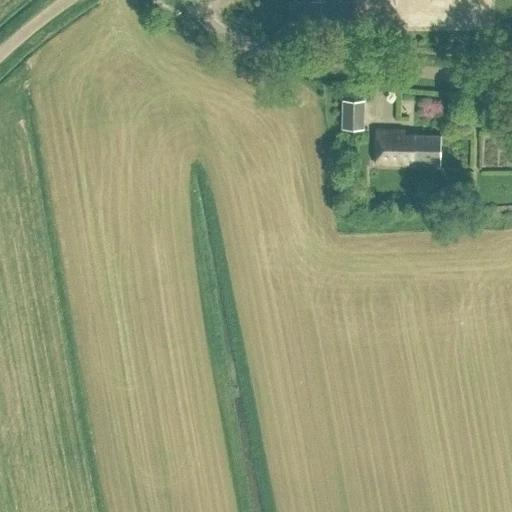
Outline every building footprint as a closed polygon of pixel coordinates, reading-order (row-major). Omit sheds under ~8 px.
[(294,1),(294,26),(295,26),(334,26),(334,1),(294,1)] [(107,31),(114,19),(100,11),(93,23),(107,31)] [(341,127),(364,128),(364,99),(342,98),(341,127)] [(376,165),(441,166),(442,136),(405,136),(405,131),(376,131),(376,165)] [(364,189),(351,189),(351,199),(364,198),(364,189)] [(479,209),(478,191),(469,191),(469,209),(479,209)]
